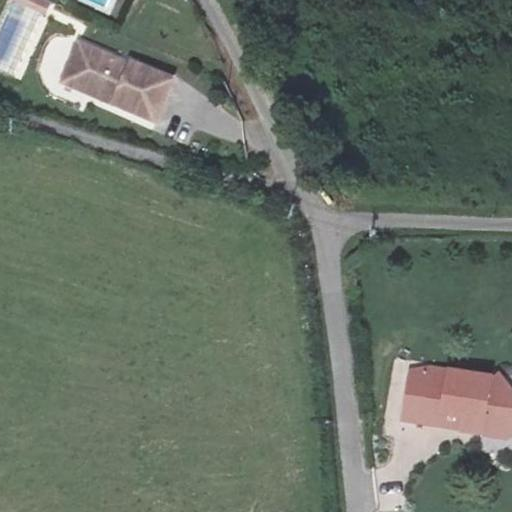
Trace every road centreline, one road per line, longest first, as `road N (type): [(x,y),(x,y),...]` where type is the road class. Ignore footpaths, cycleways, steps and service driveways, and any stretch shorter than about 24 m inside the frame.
road 1 (residential): [(0,109),(197,173),(294,189)]
road 2 (unclassified): [(316,213),(351,511)]
road 3 (unclassified): [(200,0),(243,59),(294,189)]
road 4 (residential): [(511,224),(316,213)]
